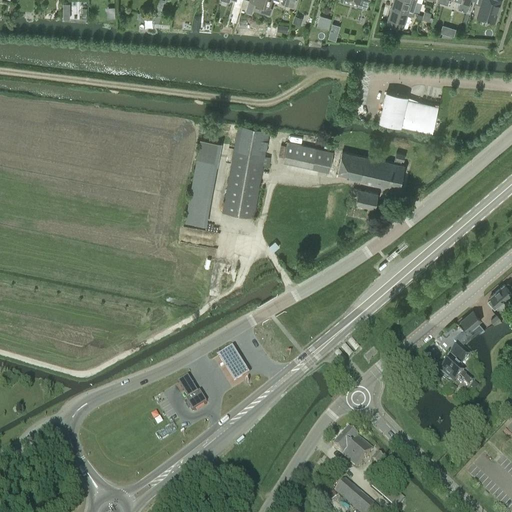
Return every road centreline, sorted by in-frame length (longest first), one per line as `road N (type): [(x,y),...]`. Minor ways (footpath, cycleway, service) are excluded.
road 1 (tertiary): [(70,422),(99,393),(252,320),(375,247),(511,132)]
road 2 (secondary): [(164,474),(511,182)]
road 3 (track): [(378,77),(325,74),(267,104),(0,69)]
road 4 (track): [(252,246),(233,292),(76,379),(0,356)]
road 5 (unclassified): [(352,393),(511,257)]
road 6 (tertiary): [(470,511),(352,393)]
road 7 (tertiary): [(264,511),(294,459),(352,393)]
